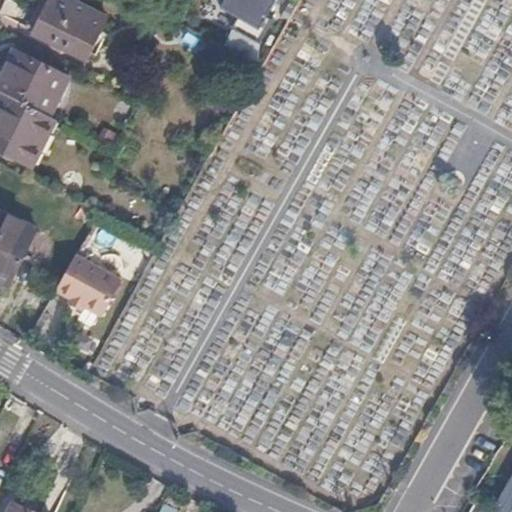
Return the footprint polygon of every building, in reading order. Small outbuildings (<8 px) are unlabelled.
[(107,18),(70,0),(49,0),(35,32),(87,59),(107,18)] [(224,0),(222,4),(240,14),(233,25),(261,41),(274,18),(269,15),(277,0),(224,0)] [(231,74),(243,53),(212,37),(201,57),(231,74)] [(0,92),(51,117),(69,78),(10,51),(0,72),(0,92)] [(0,156),(33,172),(57,119),(51,117),(0,92),(0,156)] [(0,271),(13,278),(35,230),(0,212),(0,271)] [(121,279),(76,255),(57,291),(69,298),(66,303),(81,311),(84,305),(102,315),(121,279)] [(511,511),(511,477),(495,509),(476,499),(469,511),(511,511)] [(157,511),(174,511),(177,507),(162,500),(157,511)] [(30,511),(11,502),(6,511),(30,511)]
